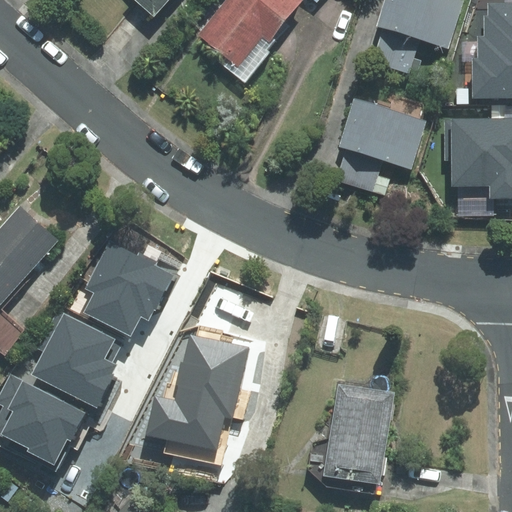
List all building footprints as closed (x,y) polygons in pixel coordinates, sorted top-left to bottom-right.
[(169,0),(121,0),(147,24),(169,0)] [(299,6),(291,0),(224,0),(196,35),(193,39),(196,41),(234,72),(257,43),(264,49),(299,6)] [(435,0),(380,0),(370,33),(378,35),(368,67),(404,79),(414,47),(442,56),(458,7),(435,0)] [(472,57),(472,98),(511,98),(511,2),(489,3),(489,16),(483,16),(483,35),(477,35),(477,57),(472,57)] [(349,103),(334,152),(342,154),(378,166),(406,174),(422,126),(349,103)] [(511,117),(451,118),(451,187),(490,187),(490,199),(511,199),(511,117)] [(378,166),(342,154),(332,186),(369,197),(374,179),(378,166)] [(386,183),(374,179),(369,197),(381,200),(386,183)] [(47,223),(27,205),(0,235),(0,309),(4,313),(8,308),(67,240),(47,223)] [(94,293),(84,313),(131,337),(141,318),(149,322),(174,275),(155,265),(157,262),(139,253),(137,256),(110,242),(86,288),(94,293)] [(21,319),(8,308),(4,313),(0,309),(0,344),(15,355),(34,329),(21,319)] [(44,352),(32,375),(96,408),(118,365),(106,359),(117,339),(57,309),(37,348),(44,352)] [(176,438),(229,448),(237,411),(245,413),(255,360),(193,348),(176,438)] [(0,411),(0,433),(29,448),(27,452),(55,466),(68,440),(72,442),(85,413),(10,373),(0,392),(0,405),(3,407),(0,411)] [(402,391),(344,385),(334,476),(391,483),(402,391)] [(176,438),(173,454),(226,464),(229,448),(176,438)] [(167,511),(145,493),(127,511),(167,511)]
